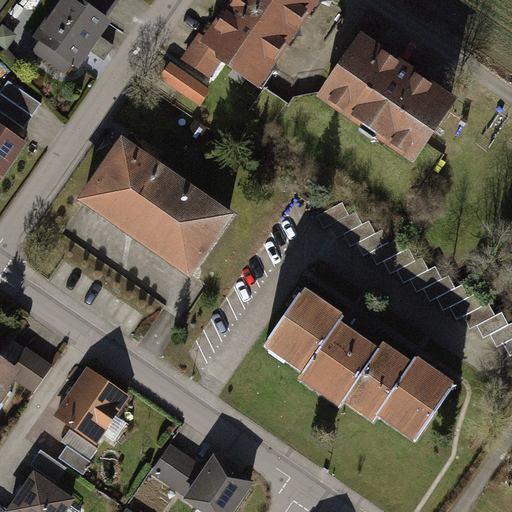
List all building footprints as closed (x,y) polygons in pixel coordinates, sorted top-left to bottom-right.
[(124,20),(92,0),(69,0),(45,40),(93,70),(124,20)] [(129,0),(109,0),(123,10),(129,0)] [(314,0),(239,0),(212,39),(203,33),(183,61),(212,81),(225,62),(255,83),(314,0)] [(365,45),(326,100),(416,163),(455,109),(365,45)] [(210,90),(171,66),(162,80),(200,104),(210,90)] [(11,81),(0,97),(0,110),(28,128),(44,102),(11,81)] [(289,103),(267,87),(250,111),(272,126),(289,103)] [(42,144),(0,118),(0,197),(6,202),(42,144)] [(82,206),(180,276),(224,214),(126,145),(82,206)] [(511,310),(354,202),(329,214),(336,228),(511,346),(511,310)] [(303,292),(264,347),(302,374),(296,382),(337,411),(343,403),(376,426),(382,417),(418,442),(457,387),(417,359),(412,366),(382,345),(377,352),(339,325),(343,319),(303,292)] [(0,425),(36,372),(0,347),(0,425)] [(140,399),(94,368),(61,415),(107,447),(140,399)] [(217,473),(177,446),(158,473),(216,511),(251,511),(270,484),(228,456),(217,473)] [(97,464),(74,448),(66,460),(89,476),(97,464)] [(83,511),(89,505),(46,475),(20,511),(83,511)]
